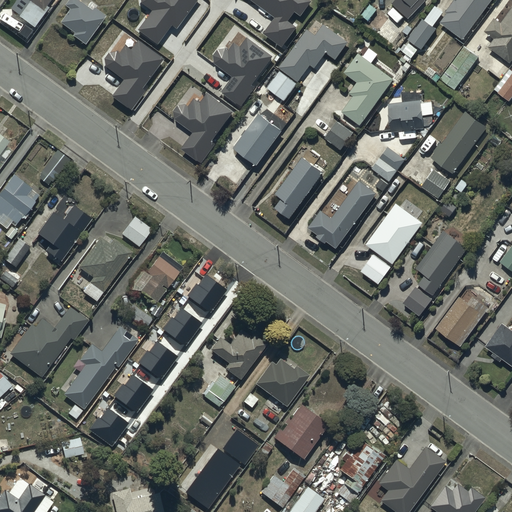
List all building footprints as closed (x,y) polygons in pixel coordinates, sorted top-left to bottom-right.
[(45,5),(48,0),(26,0),(16,15),(33,27),(47,6),(45,5)] [(90,1),(87,6),(78,0),(66,0),(63,5),(68,8),(58,21),(73,32),(71,34),(84,44),(105,15),(94,8),(96,5),(90,1)] [(193,0),(141,0),(150,7),(136,27),(155,41),(170,21),(175,25),(193,0)] [(301,11),(309,0),(255,0),(275,14),(263,31),(281,44),(297,23),(288,16),(295,7),(301,11)] [(393,0),(385,8),(396,19),(402,13),(408,19),(426,0),(393,0)] [(463,38),(490,0),(453,0),(446,11),(447,12),(440,22),(463,38)] [(199,1),(191,12),(205,22),(213,11),(199,1)] [(510,62),(511,59),(511,5),(500,22),(494,17),(484,30),(494,37),(488,45),(510,62)] [(436,26),(422,16),(407,36),(421,47),(436,26)] [(315,34),(306,28),(279,66),(280,68),(267,87),(284,99),(310,63),(314,66),(325,51),(335,58),(347,41),(322,23),(315,34)] [(274,52),(247,33),(240,42),(234,38),(228,46),(226,45),(217,46),(213,52),(214,59),(234,74),(222,90),(241,104),(254,87),(250,84),(274,52)] [(163,57),(137,37),(130,47),(123,42),(117,51),(115,49),(107,50),(102,57),(103,63),(123,78),(111,94),(131,108),(144,91),(140,88),(163,57)] [(455,89),(478,56),(463,45),(440,79),(455,89)] [(360,124),(393,78),(371,62),(377,53),(369,47),(363,56),(358,52),(343,72),(357,81),(349,92),(352,95),(341,110),(360,124)] [(509,100),(511,96),(511,70),(509,68),(494,89),(509,100)] [(189,87),(182,82),(175,92),(181,97),(189,87)] [(234,109),(207,90),(200,99),(194,94),(188,103),(186,102),(177,103),(173,109),(174,116),(193,130),(182,146),(201,161),(214,143),(210,140),(234,109)] [(420,102),(420,99),(388,102),(391,130),(424,127),(423,114),(432,113),(431,100),(420,102)] [(487,126),(464,110),(431,157),(454,173),(487,126)] [(167,119),(158,113),(149,127),(158,133),(167,119)] [(256,164),(280,129),(257,113),(233,148),(256,164)] [(353,131),(336,119),(324,136),(341,148),(353,131)] [(0,123),(0,151),(8,140),(2,136),(7,129),(0,123)] [(405,158),(387,145),(372,167),(390,180),(405,158)] [(339,154),(328,147),(321,158),(331,165),(339,154)] [(71,160),(57,150),(39,174),(52,184),(71,160)] [(323,169),(303,154),(276,191),(282,195),(275,205),(289,215),(323,169)] [(450,179),(433,168),(421,186),(439,197),(450,179)] [(39,194),(12,173),(0,189),(0,214),(2,212),(16,223),(23,214),(24,215),(34,201),(34,200),(39,194)] [(336,247),(376,192),(359,180),(356,183),(352,179),(347,186),(343,184),(324,210),(320,208),(308,225),(318,232),(316,235),(325,242),(326,240),(336,247)] [(439,208),(450,215),(457,205),(446,197),(439,208)] [(423,220),(396,201),(366,242),(393,262),(423,220)] [(60,260),(90,217),(72,204),(63,217),(52,210),(36,233),(49,242),(44,249),(60,260)] [(151,228),(133,215),(121,233),(138,246),(151,228)] [(433,294),(467,246),(443,229),(416,267),(424,274),(418,283),(433,294)] [(95,300),(131,250),(112,237),(108,243),(98,236),(77,265),(92,276),(82,290),(95,300)] [(29,246),(18,238),(3,259),(14,267),(29,246)] [(511,243),(500,260),(511,269),(511,243)] [(131,282),(129,288),(139,289),(155,301),(182,267),(161,251),(145,271),(140,267),(129,281),(131,282)] [(391,264),(373,252),(361,270),(378,282),(391,264)] [(5,271),(0,276),(0,278),(11,286),(16,279),(5,271)] [(196,284),(187,296),(210,313),(227,290),(206,275),(198,286),(196,284)] [(432,297),(415,285),(402,302),(420,315),(432,297)] [(467,301),(458,294),(436,327),(460,344),(488,305),(473,293),(467,301)] [(133,304),(126,315),(145,328),(152,317),(133,304)] [(41,376),(68,337),(72,340),(87,319),(69,306),(54,327),(41,318),(35,326),(30,323),(9,354),(41,376)] [(172,317),(163,329),(186,346),(203,323),(182,307),(174,318),(172,317)] [(511,364),(511,328),(502,322),(485,345),(493,351),(491,354),(500,360),(502,358),(511,364)] [(82,409),(115,364),(117,366),(137,339),(119,325),(100,351),(90,343),(78,360),(84,364),(62,394),(82,409)] [(239,378),(266,342),(250,331),(248,334),(239,328),(229,343),(218,336),(209,349),(228,362),(224,367),(239,378)] [(147,351),(138,363),(161,380),(178,356),(157,341),(149,352),(147,351)] [(271,360),(254,382),(285,406),(309,375),(295,364),(293,367),(279,357),(274,363),(271,360)] [(0,372),(0,394),(11,385),(0,372)] [(123,384),(113,396),(136,413),(154,389),(133,374),(124,385),(123,384)] [(218,406),(233,385),(219,374),(204,395),(218,406)] [(302,458),(326,424),(299,404),(281,429),(279,428),(273,436),(302,458)] [(98,417),(89,430),(112,447),(129,423),(108,408),(100,419),(98,417)] [(214,419),(204,411),(199,418),(209,426),(214,419)] [(258,444),(235,427),(220,446),(244,463),(258,444)] [(356,492),(383,453),(357,435),(340,458),(343,460),(338,468),(346,475),(341,482),(343,483),(336,492),(351,502),(357,493),(356,492)] [(60,443),(64,457),(83,452),(80,438),(60,443)] [(395,511),(407,511),(444,461),(423,446),(408,468),(395,458),(378,483),(386,489),(379,500),(395,511)] [(239,464),(217,447),(185,489),(208,506),(239,464)] [(272,474),(260,491),(282,507),(304,475),(292,466),(281,481),(272,474)] [(2,488),(0,491),(0,511),(44,511),(53,500),(18,476),(7,491),(2,488)] [(473,511),(484,497),(468,486),(466,490),(455,483),(451,489),(444,484),(428,506),(437,511),(473,511)] [(313,511),(323,498),(305,485),(287,510),(289,511),(313,511)] [(114,511),(162,511),(158,491),(131,498),(129,486),(109,491),(114,511)]
